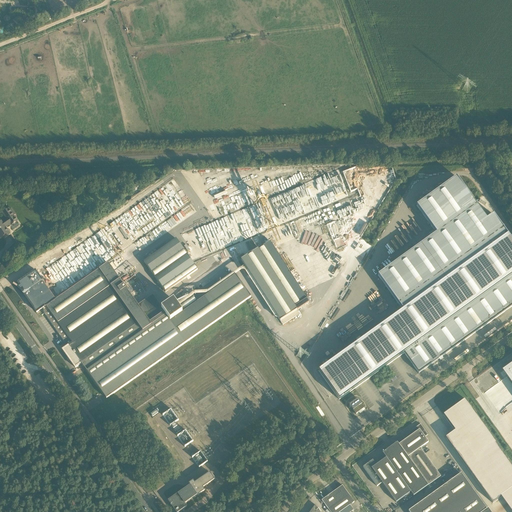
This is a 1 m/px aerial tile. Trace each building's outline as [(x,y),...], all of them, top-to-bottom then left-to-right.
[(511,306),(511,240),(493,215),(487,220),(456,177),(417,206),(434,230),(429,233),(432,236),(378,275),(403,310),(318,371),(339,400),(404,353),(419,373),(511,306)] [(17,221),(13,216),(16,214),(12,208),(9,210),(9,209),(3,213),(7,219),(2,222),(1,222),(0,222),(0,237),(1,239),(2,238),(4,240),(11,235),(5,228),(10,224),(11,225),(17,221)] [(244,265),(283,325),(299,314),(297,310),(309,303),(270,242),(238,262),(241,267),(244,265)] [(147,319),(108,263),(57,300),(35,270),(18,283),(31,303),(33,305),(32,306),(36,312),(42,308),(45,311),(43,312),(47,317),(65,344),(66,343),(68,345),(62,350),(68,357),(70,360),(75,368),(81,363),(106,399),(186,343),(251,297),(236,275),(197,302),(193,295),(178,306),(174,300),(147,319)] [(355,414),(364,408),(356,397),(347,403),(355,414)] [(443,415),(455,431),(445,438),(493,503),(502,497),(511,510),(511,464),(465,399),(443,415)] [(428,485),(441,476),(420,448),(428,442),(425,437),(428,435),(420,424),(409,432),(411,436),(399,444),(428,485)] [(177,434),(183,446),(191,442),(185,430),(177,434)] [(382,453),(386,458),(376,465),(373,460),(363,467),(377,486),(382,483),(396,502),(410,492),(413,496),(428,485),(397,442),(382,453)] [(200,451),(192,455),(197,467),(206,462),(200,451)] [(177,494),(168,500),(175,511),(178,511),(187,506),(185,504),(197,495),(204,490),(203,488),(214,480),(209,473),(194,483),(193,481),(189,483),(190,485),(178,494),(177,494)] [(490,511),(488,508),(486,509),(460,473),(461,474),(408,511),(490,511)] [(342,485),(322,500),(330,511),(340,511),(354,502),(342,485)]
